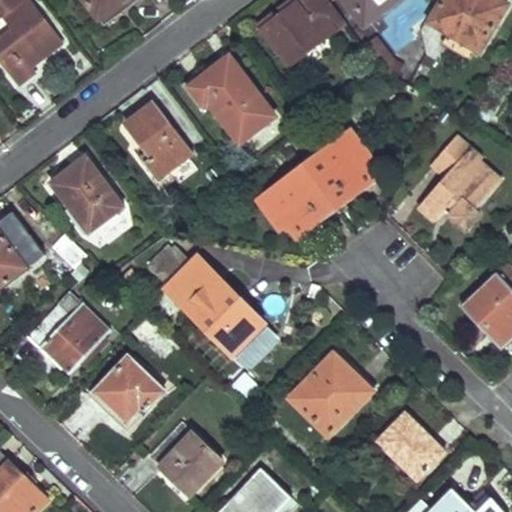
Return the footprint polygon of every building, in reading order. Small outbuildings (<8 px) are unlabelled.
[(0,0),(0,19),(6,16),(16,29),(0,41),(0,54),(22,83),(38,71),(33,66),(65,41),(32,0),(0,0)] [(88,0),(101,17),(122,0),(123,0),(129,7),(138,0),(88,0)] [(307,0),(293,0),(293,1),(297,5),(263,31),(291,65),(332,32),(307,0)] [(348,0),(365,20),(390,0),(348,0)] [(507,11),(488,0),(445,0),(432,23),(482,52),(507,11)] [(363,52),(398,76),(408,61),(374,37),(363,52)] [(225,63),(208,76),(190,89),(205,108),(211,104),(239,142),(274,116),(240,71),(235,76),(225,63)] [(128,128),(140,144),(151,160),(147,163),(160,180),(193,154),(157,106),(128,128)] [(374,161),(351,131),(336,142),(350,162),(346,166),(354,176),(374,161)] [(485,157),(458,135),(433,166),(445,178),(421,206),(437,221),(450,206),(456,211),(452,216),(467,229),(481,214),(479,211),(499,187),(477,166),(482,160),(485,157)] [(306,164),(336,206),(362,188),(354,176),(346,166),(350,162),(336,142),(306,164)] [(505,179),(482,160),(477,166),(499,187),(505,179)] [(55,186),(64,197),(74,209),(69,213),(89,238),(125,210),(87,161),(55,186)] [(308,227),(336,206),(306,164),(259,199),(274,219),(292,206),(300,216),(308,227)] [(289,224),(297,235),(308,227),(300,216),(292,206),(274,219),(281,229),(289,224)] [(0,289),(44,254),(11,214),(0,222),(0,289)] [(89,256),(78,245),(67,235),(56,248),(75,269),(89,256)] [(170,249),(151,269),(170,287),(186,271),(189,268),(170,249)] [(246,365),(261,351),(275,336),(197,259),(189,268),(186,271),(168,289),(246,365)] [(464,308),(471,316),(479,324),(483,321),(505,345),(511,338),(511,265),(505,260),(495,270),(498,274),(464,308)] [(61,302),(62,303),(63,305),(32,336),(45,349),(47,347),(73,372),(111,333),(70,293),(61,302)] [(345,420),(343,418),(341,416),(366,392),(351,376),(354,374),(336,355),(292,397),(329,435),(345,420)] [(107,404),(118,415),(128,424),(141,411),(145,414),(164,394),(128,360),(90,401),(101,411),(107,404)] [(264,388),(246,372),(232,385),(249,402),(264,388)] [(441,455),(435,450),(429,443),(433,440),(407,415),(381,442),(418,479),(441,455)] [(175,477),(176,476),(176,475),(194,492),(207,477),(206,476),(222,460),(184,425),(153,457),(175,477)] [(35,511),(48,499),(36,487),(34,490),(22,478),(24,477),(0,453),(0,511),(35,511)] [(222,511),(279,511),(291,501),(262,472),(222,511)] [(503,511),(491,500),(479,511),(476,511),(455,490),(434,511),(423,501),(411,511),(503,511)]
